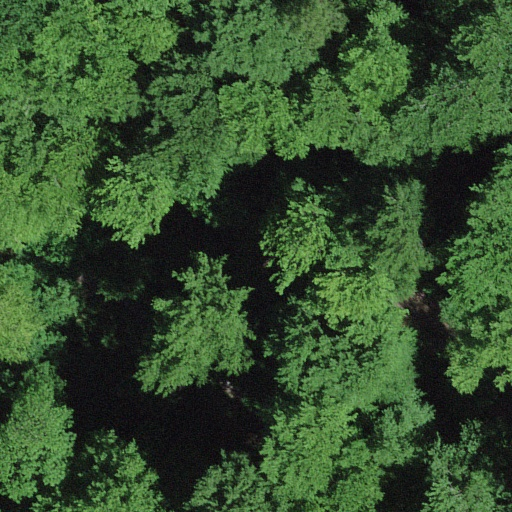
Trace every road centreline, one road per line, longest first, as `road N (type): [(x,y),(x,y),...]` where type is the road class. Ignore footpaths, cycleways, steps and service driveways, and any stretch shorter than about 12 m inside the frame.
road 1 (track): [(511,364),(391,286),(202,199),(81,169),(0,138)]
road 2 (track): [(329,511),(169,310),(0,219)]
